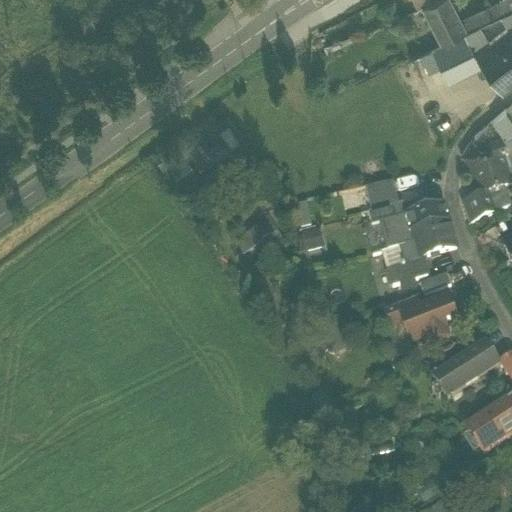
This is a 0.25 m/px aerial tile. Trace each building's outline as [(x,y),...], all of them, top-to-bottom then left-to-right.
[(450,0),(435,0),(424,5),(422,6),(441,43),(463,32),(466,31),(461,21),(450,0)] [(511,4),(509,0),(504,0),(485,9),(490,19),(511,8),(511,4)] [(511,36),(511,8),(490,19),(466,31),(463,32),(471,49),(474,54),(508,30),(511,36)] [(485,9),(461,21),(466,31),(490,19),(485,9)] [(511,85),(511,36),(508,30),(474,54),(480,63),(482,65),(502,93),(511,85)] [(471,49),(463,32),(441,43),(420,53),(429,73),(440,67),(446,80),(471,68),(464,53),(471,49)] [(464,53),(471,68),(480,63),(474,54),(471,49),(464,53)] [(461,155),(467,173),(507,158),(511,173),(511,119),(506,110),(505,110),(492,121),(503,136),(486,144),(488,149),(480,152),(471,140),(461,155)] [(239,142),(227,126),(218,133),(229,149),(239,142)] [(218,158),(201,133),(181,147),(197,172),(218,158)] [(192,168),(178,148),(157,163),(171,182),(192,168)] [(466,173),(476,200),(503,189),(511,185),(511,183),(504,159),(507,158),(467,173),(466,173)] [(365,191),(371,215),(397,207),(392,185),(365,191)] [(510,209),(503,189),(476,200),(462,205),(470,227),(510,209)] [(307,205),(293,207),(300,216),(300,231),(311,229),(307,205)] [(402,206),(397,207),(371,215),(367,216),(371,229),(380,226),(379,225),(406,218),(402,206)] [(386,249),(387,254),(398,251),(413,246),(410,237),(448,226),(443,207),(406,218),(379,225),(380,226),(386,249)] [(263,242),(278,234),(271,221),(256,229),(263,242)] [(380,226),(371,229),(362,231),(368,254),(386,249),(380,226)] [(410,237),(413,246),(417,262),(422,261),(456,251),(448,226),(410,237)] [(253,232),(233,244),(242,259),(262,246),(253,232)] [(324,251),(319,232),(302,236),(307,255),(324,251)] [(278,234),(263,242),(271,257),(286,248),(278,234)] [(427,279),(422,261),(417,262),(413,246),(398,251),(404,271),(389,274),(388,275),(392,290),(399,287),(402,296),(416,291),(413,283),(427,279)] [(384,255),(389,274),(404,271),(398,251),(387,254),(384,255)] [(420,287),(424,299),(451,289),(446,277),(420,287)] [(383,314),(390,331),(405,325),(403,320),(418,314),(413,303),(383,314)] [(427,341),(430,349),(446,342),(443,334),(456,329),(446,303),(418,314),(403,320),(405,325),(413,346),(427,341)] [(344,327),(320,335),(315,348),(335,357),(351,350),(344,327)] [(432,380),(448,403),(499,370),(483,346),(432,380)] [(511,356),(498,366),(507,377),(511,373),(511,356)] [(511,398),(465,430),(484,458),(511,438),(511,398)] [(340,418),(317,418),(317,444),(341,443),(340,418)] [(443,476),(415,492),(424,506),(452,490),(443,476)] [(427,511),(464,511),(455,496),(427,511)]
